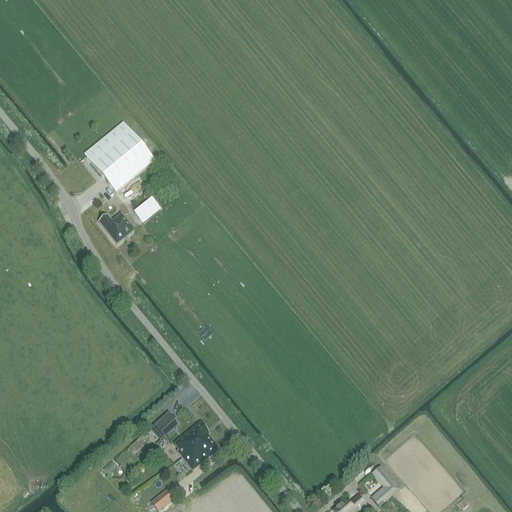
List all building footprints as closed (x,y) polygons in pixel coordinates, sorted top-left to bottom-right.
[(123,124),(84,155),(116,194),(154,163),(123,124)] [(143,225),(160,210),(152,200),(134,214),(143,225)] [(92,227),(97,219),(91,215),(86,223),(92,227)] [(121,215),(112,223),(107,217),(99,224),(116,246),(134,232),(121,215)] [(160,441),(165,437),(178,425),(168,414),(155,426),(150,430),(160,441)] [(200,425),(174,446),(179,452),(177,453),(182,460),(209,438),(207,437),(209,435),(200,425)] [(149,439),(145,434),(131,445),(136,451),(149,439)] [(209,438),(182,460),(192,472),(219,451),(209,438)] [(383,489),(371,499),(379,508),(400,490),(381,467),(371,475),(383,489)] [(365,478),(359,485),(365,491),(371,485),(367,481),(368,480),(365,478)] [(167,492),(151,505),(157,511),(160,511),(174,501),(167,492)] [(360,511),(365,508),(358,499),(349,507),(345,503),(334,511),(360,511)]
